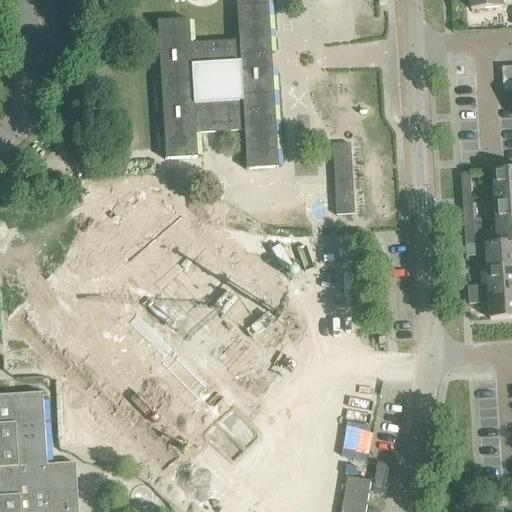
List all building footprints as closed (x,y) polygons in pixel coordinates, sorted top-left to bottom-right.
[(234,0),(237,41),(188,44),(187,21),(187,20),(155,22),(155,23),(159,83),(159,84),(164,159),(163,159),(164,160),(195,158),(195,157),(194,134),(214,133),(223,132),(223,133),(243,132),(245,169),(245,170),(276,168),(276,167),(275,152),(274,146),(270,70),(270,69),(265,69),(264,56),(269,55),(269,54),(268,40),(267,32),(265,0),(314,0),(321,0),(234,0)] [(502,0),(469,0),(470,10),(503,8),(502,0)] [(511,67),(501,68),(502,93),(511,92),(511,67)] [(330,145),(331,157),(349,156),(348,144),(330,145)] [(349,156),(331,157),(333,192),(351,191),(349,156)] [(511,171),(492,173),(494,198),(511,196),(511,171)] [(470,193),(469,174),(460,175),(461,193),(470,193)] [(151,189),(15,321),(61,372),(155,469),(243,383),(252,375),(246,369),(291,325),(203,234),(199,238),(151,189)] [(333,192),(334,205),(352,204),(351,191),(333,192)] [(511,196),(494,198),(495,222),(511,220),(511,196)] [(462,206),(463,224),(472,223),(471,205),(462,206)] [(511,220),(495,222),(497,245),(497,246),(511,245),(511,220)] [(472,223),(463,224),(464,242),(473,241),(472,223)] [(485,256),(486,271),(511,269),(511,245),(497,246),(497,245),(464,248),(465,257),(485,256)] [(467,288),(467,296),(511,293),(511,269),(486,271),(487,286),(467,288)] [(511,293),(467,296),(468,305),(488,304),(489,320),(511,318),(511,293)] [(0,511),(76,511),(76,500),(73,465),(74,465),(74,464),(73,464),(72,464),(45,466),(44,465),(42,424),(42,423),(42,422),(40,396),(41,395),(41,394),(40,394),(39,394),(12,396),(11,396),(10,396),(0,396),(0,511)]
